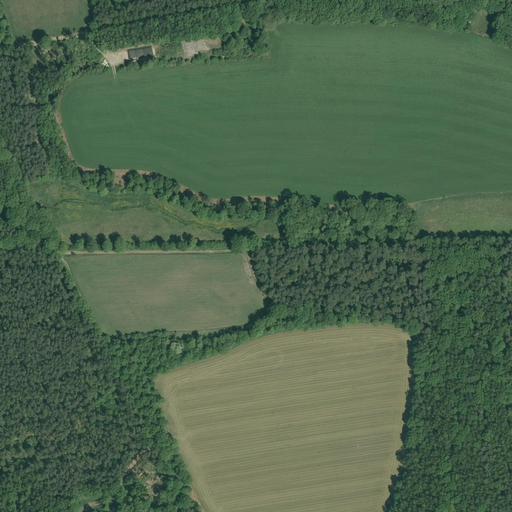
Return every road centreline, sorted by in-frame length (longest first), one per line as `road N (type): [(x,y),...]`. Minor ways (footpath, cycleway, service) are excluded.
road 1 (track): [(55,253),(511,244)]
road 2 (track): [(55,253),(191,511)]
road 3 (track): [(276,0),(0,48)]
